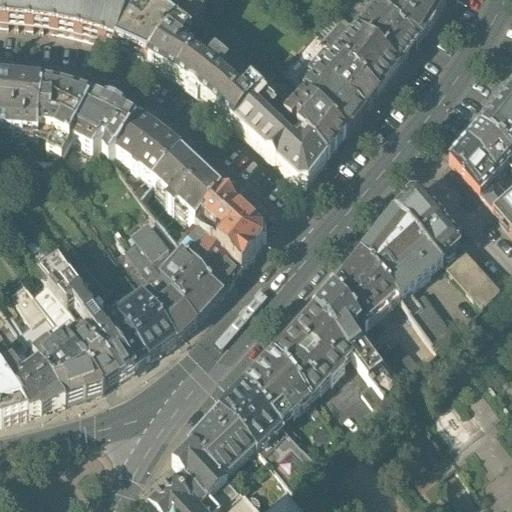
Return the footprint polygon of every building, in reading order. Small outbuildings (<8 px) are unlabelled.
[(0,0),(0,32),(16,34),(25,35),(28,0),(0,0)] [(82,0),(28,0),(25,35),(45,37),(73,42),(82,0)] [(82,0),(73,42),(84,46),(103,52),(117,57),(118,53),(116,52),(126,27),(135,6),(137,3),(136,1),(136,0),(82,0)] [(202,12),(184,0),(158,0),(152,8),(153,9),(186,36),(188,37),(205,15),(202,12)] [(184,0),(202,12),(211,0),(184,0)] [(445,6),(437,0),(395,0),(384,20),(416,51),(431,28),(445,6)] [(143,7),(137,3),(135,6),(126,27),(116,52),(118,53),(117,57),(123,59),(128,61),(149,16),(146,15),(148,11),(143,7)] [(150,12),(148,11),(146,15),(149,16),(128,61),(138,66),(148,71),(177,35),(183,40),(186,36),(153,9),(150,12)] [(416,51),(384,20),(376,13),(356,37),(398,75),(407,64),(416,51)] [(336,19),(315,41),(334,61),(356,37),(336,19)] [(183,40),(177,35),(148,71),(159,76),(175,86),(191,98),(209,112),(232,134),(246,120),(260,105),(248,96),(242,103),(223,88),(226,85),(223,82),(226,77),(214,67),(210,71),(206,69),(204,72),(184,56),(192,47),(183,40)] [(398,75),(356,37),(334,61),(334,62),(336,64),(376,103),(386,90),(398,75)] [(319,83),(311,92),(300,83),(308,74),(316,65),(327,74),(336,64),(334,62),(334,61),(315,41),(314,41),(293,66),(290,63),(276,79),(278,81),(305,105),(313,113),(329,90),(319,83)] [(376,103),(336,64),(327,74),(319,83),(329,90),(313,113),(345,144),(360,125),(376,103)] [(319,83),(308,74),(300,83),(311,92),(319,83)] [(278,81),(266,94),(269,97),(293,117),(305,105),(278,81)] [(478,131),(511,162),(511,88),(497,107),(488,118),(478,131)] [(17,94),(0,92),(0,142),(36,146),(37,140),(42,97),(17,94)] [(61,170),(71,151),(92,111),(77,105),(63,102),(53,100),(42,97),(37,140),(47,141),(56,143),(46,162),(54,166),(54,167),(61,170)] [(290,154),(264,128),(274,118),(260,105),(246,120),(232,134),(263,162),(297,194),(307,193),(327,168),(313,155),(300,143),(290,154)] [(313,113),(305,105),(293,117),(284,127),(300,143),(313,155),(327,168),(331,162),(345,144),(313,113)] [(105,117),(92,111),(71,151),(93,161),(101,154),(105,157),(104,163),(107,170),(114,165),(137,134),(126,128),(117,123),(105,117)] [(511,165),(511,162),(478,131),(472,138),(466,145),(497,181),(511,165)] [(166,151),(137,134),(114,165),(130,177),(131,181),(136,185),(141,184),(154,195),(180,165),(166,151)] [(487,209),(492,214),(506,201),(493,186),(497,181),(466,145),(458,154),(449,165),(487,209)] [(190,175),(180,165),(154,195),(152,197),(168,210),(165,214),(173,221),(176,218),(194,235),(201,227),(221,203),(190,175)] [(33,169),(28,168),(20,170),(32,182),(33,169)] [(506,201),(492,214),(511,234),(511,197),(506,201)] [(437,221),(420,202),(410,201),(406,205),(408,206),(404,210),(395,218),(440,268),(441,269),(449,262),(448,261),(458,253),(458,246),(445,230),(441,230),(436,226),(437,221)] [(260,241),(221,203),(201,227),(209,234),(212,238),(223,247),(219,252),(216,255),(241,277),(247,269),(261,251),(260,241)] [(440,268),(395,218),(383,232),(372,246),(361,261),(396,303),(400,307),(444,270),(443,269),(442,269),(441,269),(440,268)] [(209,234),(201,227),(194,235),(194,236),(202,243),(209,234)] [(131,248),(129,248),(134,254),(149,272),(161,286),(174,272),(167,263),(168,262),(147,236),(134,246),(132,245),(132,246),(131,248)] [(209,293),(221,303),(229,293),(241,277),(216,255),(202,243),(194,236),(177,257),(182,263),(209,293)] [(223,247),(212,238),(209,242),(219,252),(223,247)] [(449,262),(441,269),(442,269),(443,269),(444,270),(461,289),(460,289),(473,304),(490,289),(470,266),(458,253),(448,261),(449,262)] [(139,280),(149,272),(134,254),(125,262),(139,280)] [(40,285),(56,274),(51,268),(45,259),(30,269),(35,276),(40,285)] [(114,269),(137,299),(148,291),(139,280),(125,262),(125,261),(114,269)] [(396,303),(361,261),(348,277),(332,297),(359,332),(361,334),(396,303)] [(209,293),(182,263),(174,272),(161,286),(168,295),(196,330),(208,317),(221,303),(209,293)] [(149,272),(139,280),(148,291),(159,304),(168,295),(161,286),(149,272)] [(91,354),(119,389),(125,385),(134,379),(101,333),(98,329),(93,321),(90,317),(71,291),(58,273),(56,274),(40,285),(38,286),(47,298),(51,305),(65,322),(72,317),(97,349),(91,354)] [(71,291),(90,317),(103,308),(92,292),(86,284),(83,286),(81,284),(71,291)] [(498,298),(490,289),(473,304),(482,314),(498,298)] [(137,299),(141,305),(144,308),(143,308),(175,350),(185,340),(196,330),(168,295),(159,304),(148,291),(137,299)] [(359,332),(332,297),(325,305),(316,316),(351,365),(371,391),(383,406),(396,396),(358,345),(355,345),(354,346),(350,340),(359,332)] [(73,360),(87,349),(81,342),(81,341),(65,322),(51,305),(47,298),(33,310),(36,314),(54,336),(73,360)] [(408,319),(407,319),(436,359),(452,343),(422,302),(409,312),(405,315),(408,319)] [(141,305),(116,324),(148,369),(161,359),(175,350),(143,308),(144,308),(141,305)] [(17,347),(33,368),(53,354),(44,343),(54,336),(36,314),(22,325),(31,337),(17,347)] [(93,321),(98,329),(105,324),(99,316),(93,321)] [(351,365),(316,316),(293,340),(273,361),(298,392),(311,409),(329,390),(330,392),(344,376),(343,375),(351,365)] [(142,374),(148,369),(116,324),(115,324),(101,333),(134,379),(142,374)] [(397,348),(380,361),(400,388),(418,374),(397,348)] [(119,389),(91,354),(87,349),(73,360),(72,361),(102,400),(110,395),(119,389)] [(39,378),(64,413),(70,410),(102,400),(72,361),(66,365),(59,354),(58,355),(56,352),(53,354),(33,368),(32,369),(39,378)] [(298,392),(273,361),(258,378),(242,393),(280,436),(281,435),(290,445),(295,440),(286,430),(305,412),(314,423),(318,419),(311,409),(298,392)] [(488,511),(489,511),(511,511),(511,416),(479,372),(418,417),(451,462),(488,511)] [(64,413),(39,378),(21,391),(9,375),(0,381),(0,382),(29,425),(51,417),(64,413)] [(0,433),(3,432),(29,425),(0,382),(0,433)] [(375,419),(385,409),(383,406),(371,391),(360,399),(375,419)] [(280,436),(242,393),(231,405),(219,417),(246,445),(255,457),(256,459),(280,436)] [(246,445),(219,417),(193,445),(189,450),(191,453),(173,470),(184,484),(203,505),(222,487),(255,457),(246,445)] [(375,450),(421,511),(460,511),(433,475),(401,431),(375,450)] [(280,436),(256,459),(291,501),(318,474),(309,465),(301,457),(301,458),(290,445),(281,435),(280,436)] [(210,511),(203,505),(184,484),(175,492),(173,491),(164,500),(150,511),(210,511)] [(226,491),(222,487),(203,505),(210,511),(291,511),(286,506),(278,511),(257,511),(258,511),(257,509),(256,508),(254,507),(253,506),(251,506),(249,506),(247,507),(245,508),(243,505),(242,506),(240,504),(237,501),(236,502),(234,499),(235,498),(234,497),(233,498),(230,495),(231,494),(230,493),(229,494),(227,492),(228,491),(227,489),(226,491)]
